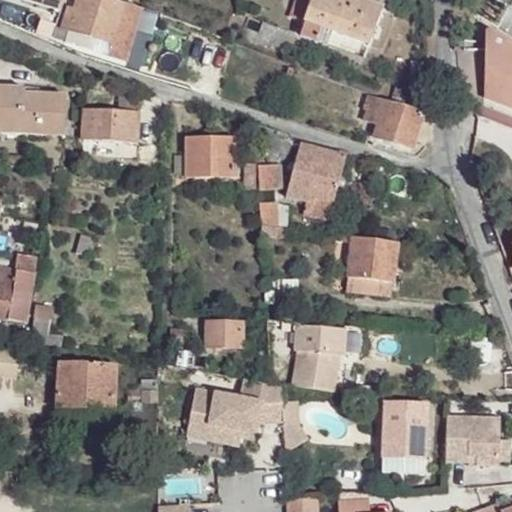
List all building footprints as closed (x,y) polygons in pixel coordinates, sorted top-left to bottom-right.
[(15,0),(58,11),(60,0),(15,0)] [(125,6),(108,0),(81,0),(65,37),(92,47),(96,37),(109,41),(105,52),(125,60),(142,11),(125,6)] [(383,11),(353,0),(310,0),(303,22),(306,24),(335,34),(370,45),(383,11)] [(278,28),(263,23),(260,35),(275,39),(278,28)] [(335,34),(306,24),(304,37),(330,46),(335,34)] [(483,36),(483,99),(511,110),(511,47),(487,33),(483,36)] [(65,100),(23,95),(23,90),(0,89),(0,136),(63,141),(65,100)] [(121,99),(119,111),(139,113),(140,100),(121,99)] [(385,107),(367,101),(359,126),(379,132),(385,107)] [(388,105),(385,107),(379,132),(377,137),(416,148),(423,116),(388,105)] [(119,111),(84,109),(84,141),(137,145),(139,113),(119,111)] [(237,141),(189,139),(188,177),(237,178),(237,141)] [(347,158),(301,144),(288,197),(307,203),(310,194),(334,202),(347,158)] [(259,164),(248,165),(247,182),(260,182),(259,164)] [(283,165),(259,164),(260,182),(260,188),(278,189),(280,189),(280,183),(284,183),(283,165)] [(260,182),(247,182),(249,192),(261,194),(260,188),(260,182)] [(334,202),(310,194),(307,203),(305,214),(329,222),(334,202)] [(278,202),(262,202),(263,225),(279,226),(278,202)] [(279,226),(263,225),(264,235),(287,240),(289,229),(279,226)] [(398,245),(355,238),(350,278),(394,285),(398,245)] [(16,274),(14,289),(18,289),(21,274),(35,277),(36,255),(20,252),(16,274)] [(16,274),(0,271),(0,285),(14,289),(16,274)] [(35,277),(21,274),(18,289),(33,292),(35,277)] [(394,285),(350,278),(348,290),(394,296),(394,285)] [(296,281),(267,280),(268,303),(296,302),(296,281)] [(0,285),(0,319),(27,325),(33,292),(18,289),(14,289),(0,285)] [(243,323),(206,321),(206,347),(243,348),(243,323)] [(346,332),(297,328),(298,352),(330,354),(339,355),(343,354),(346,332)] [(181,332),(170,331),(170,345),(180,344),(181,332)] [(195,350),(178,351),(177,366),(196,366),(196,353),(195,350)] [(330,354),(298,352),(297,388),(332,396),(335,394),(338,363),(330,361),(330,354)] [(21,356),(0,353),(0,378),(18,380),(21,356)] [(339,355),(330,354),(330,361),(338,363),(339,355)] [(118,368),(62,364),(58,406),(116,410),(118,368)] [(242,401),(199,394),(191,439),(243,448),(246,433),(260,436),(262,426),(285,423),(284,403),(284,388),(247,380),(242,401)] [(161,382),(145,381),(145,392),(145,398),(145,404),(160,404),(161,382)] [(385,401),(369,399),(369,423),(384,423),(385,406),(385,401)] [(300,402),(284,403),(285,423),(286,438),(295,450),(310,439),(302,426),(300,402)] [(116,410),(58,406),(57,421),(115,425),(116,410)] [(429,408),(385,406),(384,423),(382,456),(428,461),(429,408)] [(506,421),(452,418),(450,462),(480,465),(480,469),(504,470),(504,466),(504,443),(506,421)] [(428,461),(382,456),(382,474),(427,478),(428,461)] [(368,495),(338,494),(339,506),(369,505),(368,495)] [(289,500),(289,511),(319,511),(318,496),(289,500)] [(190,511),(191,503),(160,504),(159,511),(190,511)]
